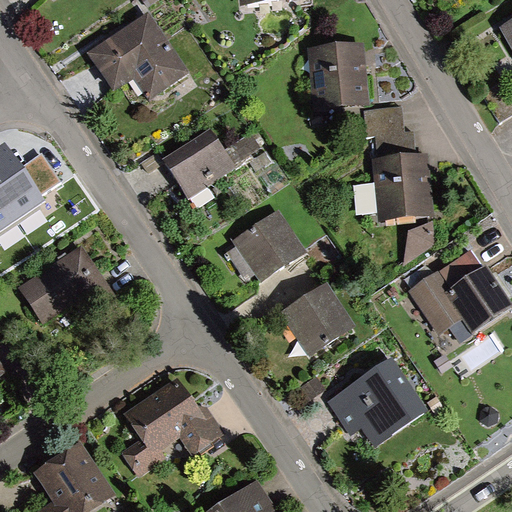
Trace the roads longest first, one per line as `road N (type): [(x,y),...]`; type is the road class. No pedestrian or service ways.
road 1 (residential): [(35,85),(202,329)]
road 2 (residential): [(0,464),(202,329)]
road 3 (residential): [(202,329),(326,511)]
road 4 (residential): [(394,0),(498,171)]
